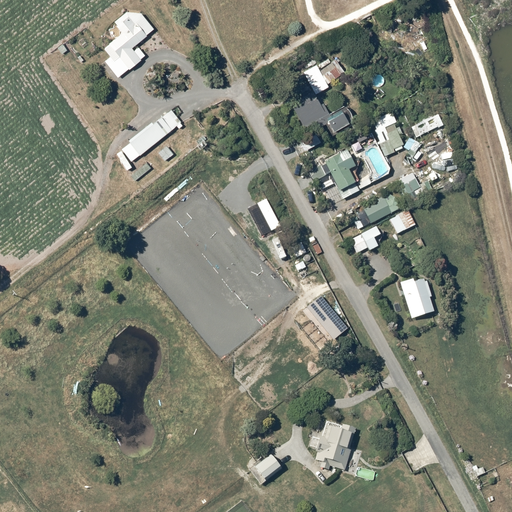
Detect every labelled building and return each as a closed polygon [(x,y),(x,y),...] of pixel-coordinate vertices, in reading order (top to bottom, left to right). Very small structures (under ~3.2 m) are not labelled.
[(141,12),(129,10),(115,21),(124,33),(105,48),(111,56),(105,60),(119,77),(147,55),(139,46),(135,50),(132,47),(155,29),(141,12)] [(345,72),(334,55),(320,64),(331,81),(345,72)] [(316,94),(317,93),(329,87),(317,64),(304,71),(314,90),(316,94)] [(316,94),(314,90),(296,100),(299,105),(294,107),(306,126),(319,119),(322,125),(330,120),(332,119),(330,115),(317,93),(316,94)] [(330,120),(336,130),(354,120),(346,105),(330,115),(332,119),(330,120)] [(148,126),(129,140),(130,142),(122,148),(131,161),(168,133),(182,123),(171,108),(157,119),(148,126)] [(407,119),(401,121),(399,115),(374,123),(385,157),(405,150),(417,155),(423,144),(409,137),(406,135),(405,132),(411,130),(407,119)] [(174,154),(168,146),(159,152),(165,160),(174,154)] [(357,165),(348,148),(319,163),(326,175),(330,173),(345,199),(376,182),(372,175),(358,183),(350,169),(357,165)] [(324,177),(318,167),(309,171),(315,182),(324,177)] [(436,171),(425,167),(417,170),(426,191),(433,189),(432,181),(438,180),(436,171)] [(425,194),(416,177),(402,185),(408,194),(413,191),(417,198),(425,194)] [(416,225),(408,210),(390,219),(397,234),(416,225)] [(269,249),(256,233),(251,237),(264,253),(269,249)] [(379,246),(374,234),(365,238),(370,250),(379,246)] [(366,250),(362,240),(354,243),(358,253),(366,250)] [(436,311),(426,277),(414,281),(413,278),(401,281),(412,318),(436,311)] [(349,327),(322,296),(308,307),(334,339),(349,327)] [(309,447),(318,450),(315,461),(320,462),(318,467),(330,471),(331,466),(344,469),(356,430),(326,421),(314,418),(309,435),(312,436),(309,447)] [(282,467),(271,455),(251,473),(261,485),(282,467)]
